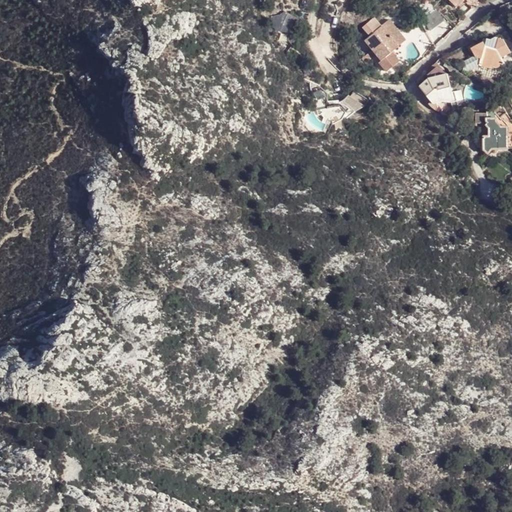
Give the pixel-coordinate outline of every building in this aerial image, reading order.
[(451,0),(452,1),(450,2),(460,12),(470,3),(468,1),(468,0),(451,0)] [(272,28),(281,32),(277,41),(289,46),(303,18),(281,8),(272,28)] [(440,12),(427,17),(430,27),(443,22),(440,12)] [(407,40),(389,18),(380,25),(374,18),(364,26),(369,33),(362,40),(380,62),(397,48),(407,40)] [(415,30),(409,33),(417,53),(424,50),(415,30)] [(511,52),(511,32),(500,38),(497,37),(495,32),(482,38),(484,40),(480,42),(484,50),(489,53),(488,60),(499,63),(500,61),(505,63),(511,58),(511,55),(511,53),(511,52)] [(472,43),(474,40),(454,50),(455,51),(472,43)] [(482,57),(474,40),(472,43),(455,51),(465,64),(482,57)] [(397,48),(380,62),(387,70),(404,57),(397,48)] [(444,61),(453,68),(444,56),(432,65),(433,69),(444,61)] [(457,89),(453,68),(444,61),(433,69),(434,75),(430,76),(424,81),(438,100),(448,97),(452,93),(457,89)] [(334,109),(350,99),(336,87),(331,92),(329,91),(322,96),(318,96),(318,95),(307,93),(308,85),(301,77),(300,77),(300,75),(293,70),(291,75),(292,81),(296,92),(294,107),(298,107),(300,110),(303,114),(306,115),(308,115),(308,119),(318,115),(323,109),(334,109)] [(452,93),(448,97),(453,96),(459,95),(457,89),(452,93)] [(505,115),(499,108),(492,108),(492,110),(481,110),(481,119),(488,119),(493,126),(493,134),(488,134),(487,147),(491,151),(495,147),(498,150),(502,147),(511,146),(511,130),(511,120),(508,116),(507,117),(505,115)] [(481,119),(481,110),(474,110),(470,113),(469,119),(481,119)]
